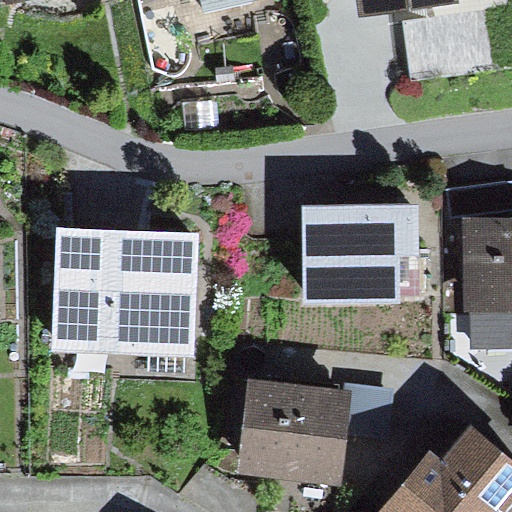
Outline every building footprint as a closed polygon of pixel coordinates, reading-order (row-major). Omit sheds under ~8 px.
[(196,0),(199,9),(241,0),(196,0)] [(359,0),(360,9),(441,0),(359,0)] [(405,191),(306,191),(306,293),(391,293),(390,243),(405,243),(405,191)] [(511,209),(460,209),(459,333),(511,333),(511,209)] [(185,225),(43,223),(42,343),(184,345),(185,225)] [(241,375),(230,465),(326,478),(340,386),(241,375)] [(511,480),(453,424),(367,511),(506,511),(511,506),(511,480)]
